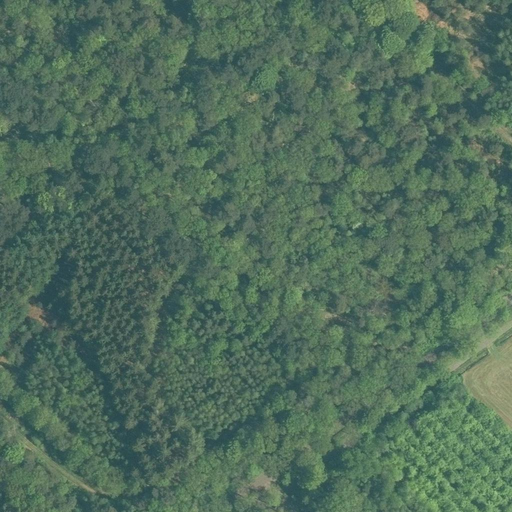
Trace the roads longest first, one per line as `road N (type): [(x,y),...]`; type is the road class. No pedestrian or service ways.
road 1 (tertiary): [(263,478),(511,298)]
road 2 (track): [(0,413),(89,489),(118,497),(166,484),(194,499),(200,511)]
